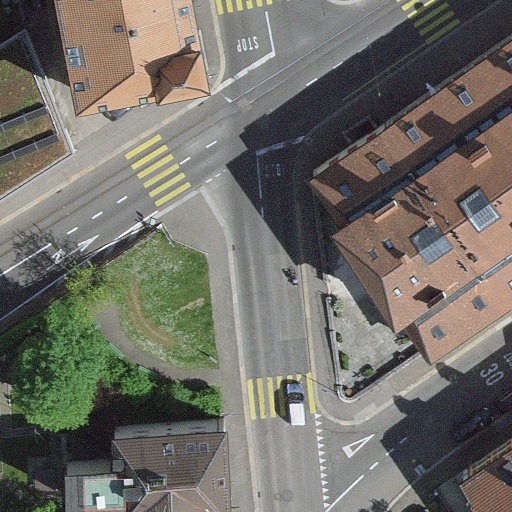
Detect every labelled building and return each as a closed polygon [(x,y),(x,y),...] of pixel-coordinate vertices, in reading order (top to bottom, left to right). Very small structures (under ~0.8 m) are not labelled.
[(195,0),(65,0),(82,87),(162,72),(207,63),(200,21),(195,0)] [(0,195),(73,149),(23,23),(0,37),(0,195)] [(511,33),(312,169),(353,233),(430,344),(511,287),(511,33)] [(228,511),(223,407),(110,413),(114,511),(228,511)] [(511,511),(511,425),(459,461),(493,511),(511,511)]
